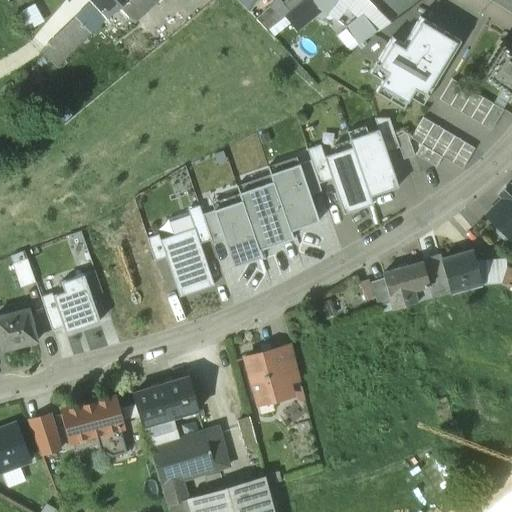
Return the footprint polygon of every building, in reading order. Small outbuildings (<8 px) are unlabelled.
[(91,0),(94,3),(108,18),(127,0),(91,0)] [(254,0),(235,0),(246,11),(254,0)] [(303,0),(289,13),(298,23),(317,6),(326,14),(334,4),(340,8),(346,0),(303,0)] [(357,18),(344,28),(360,46),(378,34),(363,16),(374,7),(366,0),(355,0),(347,10),(357,18)] [(94,3),(43,53),(56,68),(108,18),(94,3)] [(460,42),(419,17),(403,45),(391,37),(374,65),(386,72),(378,85),(407,102),(415,89),(427,96),(460,42)] [(511,90),(511,48),(499,41),(481,72),(511,91),(511,90)] [(461,87),(451,80),(439,101),(449,107),(461,87)] [(472,93),(461,87),(449,107),(459,113),(472,93)] [(510,97),(500,91),(493,103),(502,109),(510,97)] [(482,99),(472,93),(459,113),(470,120),(482,99)] [(493,105),(482,99),(470,120),(480,126),(493,105)] [(503,111),(493,105),(480,126),(491,132),(503,111)] [(378,132),(385,152),(398,148),(395,137),(389,120),(374,119),(378,132)] [(434,125),(424,119),(411,139),(421,145),(434,125)] [(444,131),(434,125),(421,145),(431,152),(444,131)] [(454,137),(444,131),(431,152),(441,158),(454,137)] [(353,148),(370,197),(397,188),(385,152),(378,132),(351,141),(353,148)] [(406,134),(395,137),(398,148),(402,160),(414,156),(406,134)] [(464,143),(454,137),(441,158),(442,158),(452,164),(464,143)] [(474,149),(464,143),(452,164),(462,170),(474,149)] [(441,158),(421,145),(415,156),(436,168),(442,158),(441,158)] [(311,162),(318,184),(332,180),(324,158),(321,146),(307,151),(311,162)] [(353,148),(324,158),(332,180),(343,214),(372,205),(370,197),(353,148)] [(311,162),(299,165),(309,196),(321,192),(318,184),(311,162)] [(273,182),(290,232),(318,223),(309,196),(299,165),(271,175),(273,182)] [(242,202),(259,251),(292,240),(290,232),(273,182),(240,194),(242,202)] [(511,189),(486,216),(497,226),(496,227),(496,233),(502,239),(508,239),(509,238),(511,240),(511,238),(511,189)] [(242,202),(214,211),(224,242),(233,269),(262,259),(259,251),(242,202)] [(194,230),(199,244),(210,241),(201,215),(199,207),(188,211),(194,230)] [(214,211),(201,215),(210,241),(212,246),(224,242),(214,211)] [(166,259),(179,298),(213,287),(199,244),(194,230),(160,241),(166,259)] [(155,262),(166,259),(160,241),(158,235),(147,239),(155,262)] [(471,251),(440,260),(449,294),(481,286),(473,255),(471,251)] [(504,268),(473,255),(481,286),(499,284),(504,268)] [(407,267),(382,274),(390,304),(392,311),(449,294),(440,260),(439,259),(421,264),(421,266),(408,270),(407,267)] [(27,261),(12,266),(20,288),(35,283),(27,261)] [(511,270),(504,268),(499,284),(511,288),(511,270)] [(63,328),(65,334),(99,323),(83,275),(60,283),(65,299),(54,302),(63,328)] [(384,280),(372,284),(378,307),(380,307),(390,304),(384,280)] [(368,281),(359,283),(364,301),(373,298),(368,281)] [(52,332),(63,328),(54,302),(51,295),(40,298),(52,332)] [(390,304),(380,307),(382,313),(392,311),(390,304)] [(27,310),(0,317),(0,348),(1,351),(35,343),(27,310)] [(291,346),(278,350),(287,383),(299,380),(291,346)] [(278,350),(245,359),(256,400),(268,396),(270,402),(291,396),(287,383),(278,350)] [(186,377),(133,394),(136,404),(139,414),(139,416),(143,428),(171,419),(196,411),(186,377)] [(113,398),(62,412),(70,442),(94,436),(120,429),(121,429),(119,421),(116,409),(113,398)] [(136,404),(116,409),(119,421),(139,416),(139,414),(136,404)] [(52,417),(27,423),(39,455),(60,449),(52,417)] [(171,419),(143,428),(149,449),(178,440),(171,419)] [(248,419),(235,423),(242,447),(255,444),(248,419)] [(14,424),(0,429),(0,473),(29,462),(14,424)] [(178,440),(149,449),(161,487),(180,481),(227,467),(216,428),(178,440)] [(120,429),(94,436),(98,451),(111,458),(126,454),(120,429)] [(277,473),(264,476),(264,477),(267,486),(280,482),(277,473)] [(186,501),(167,507),(168,511),(273,511),(267,486),(264,477),(186,501)] [(180,481),(161,487),(167,507),(186,501),(180,481)]
